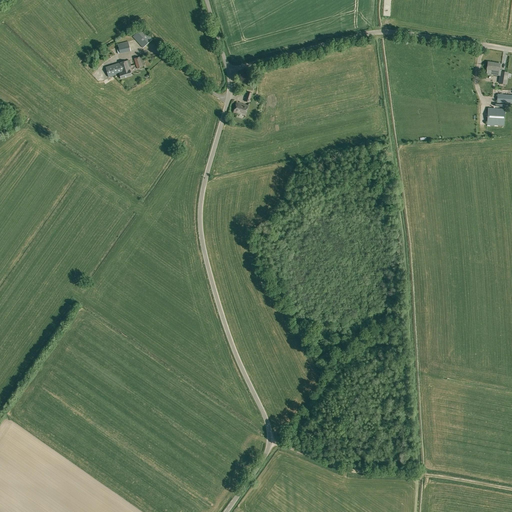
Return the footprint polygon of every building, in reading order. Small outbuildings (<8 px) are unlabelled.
[(132,36),(143,48),(153,39),(142,27),(132,36)] [(119,48),(120,53),(131,51),(128,41),(118,44),(119,48)] [(134,58),(137,69),(141,67),(143,67),(140,56),(134,58)] [(119,74),(121,79),(132,75),(129,67),(131,66),(129,60),(105,67),(108,77),(119,74)] [(487,69),(499,71),(500,63),(488,62),(487,69)] [(498,84),(507,85),(509,72),(500,71),(498,84)] [(497,103),(511,103),(511,95),(497,94),(497,103)] [(233,112),(245,115),(248,105),(236,102),(233,112)] [(487,125),(504,126),(505,109),(488,108),(487,125)]
